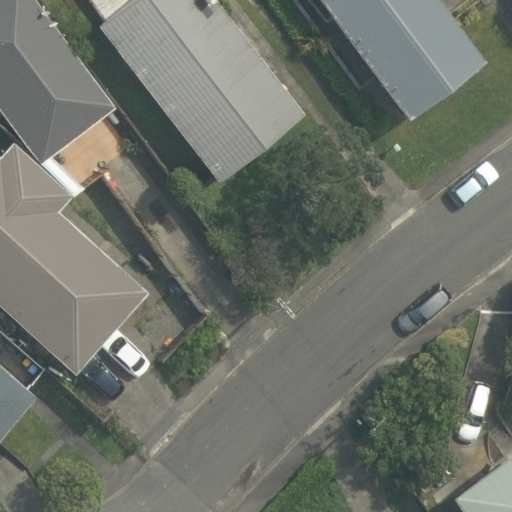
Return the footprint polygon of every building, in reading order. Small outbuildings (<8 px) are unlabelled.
[(0,0),(0,120),(29,162),(109,104),(31,0),(0,0)] [(117,0),(88,22),(205,178),(295,109),(208,0),(117,0)] [(319,0),(405,117),(482,59),(438,0),(319,0)] [(0,314),(62,370),(137,287),(45,206),(61,191),(29,162),(2,137),(0,138),(0,314)] [(0,430),(33,394),(0,364),(0,430)] [(462,511),(511,511),(511,444),(449,492),(462,511)]
